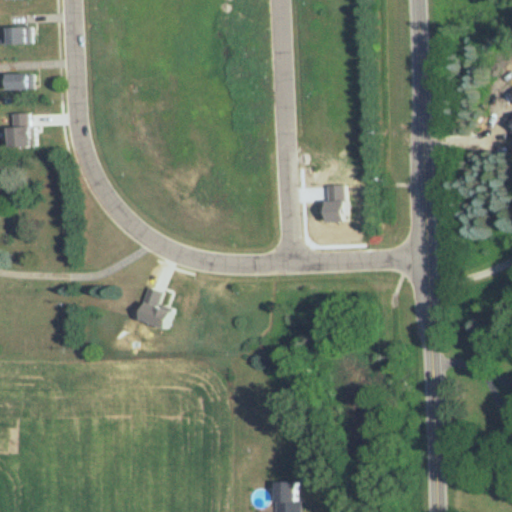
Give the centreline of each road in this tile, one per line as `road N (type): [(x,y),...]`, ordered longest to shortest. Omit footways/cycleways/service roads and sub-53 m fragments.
road 1 (residential): [(73,0),(81,140),(102,189),(138,231),(219,265),(433,258)]
road 2 (residential): [(442,511),(423,0)]
road 3 (residential): [(294,264),(281,0)]
